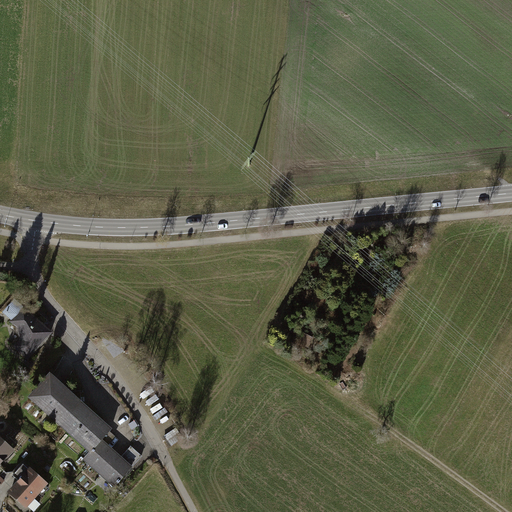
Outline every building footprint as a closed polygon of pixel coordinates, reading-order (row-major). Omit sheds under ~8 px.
[(50,334),(25,308),(8,324),(18,335),(10,344),(25,359),(50,334)] [(26,397),(88,451),(99,439),(108,428),(46,374),(26,397)] [(0,439),(0,463),(12,453),(0,439)] [(131,466),(99,439),(88,451),(81,459),(113,487),(131,466)] [(26,467),(5,490),(25,508),(46,484),(26,467)]
